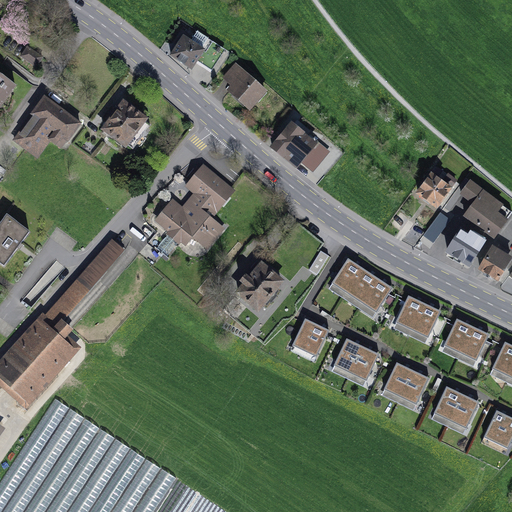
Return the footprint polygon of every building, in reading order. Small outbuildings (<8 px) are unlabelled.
[(178,46),(171,57),(192,70),(197,61),(211,70),(224,50),(197,33),(191,43),(181,36),(175,45),(178,46)] [(43,58),(27,48),(21,57),(37,67),(43,58)] [(265,91),(236,66),(225,79),(234,87),(230,92),(249,109),(265,91)] [(0,107),(16,86),(0,74),(0,107)] [(80,124),(45,98),(14,140),(37,158),(50,140),(62,149),(80,124)] [(110,122),(104,131),(125,147),(136,133),(142,137),(151,124),(133,111),(134,107),(130,104),(126,105),(124,104),(114,116),(110,113),(106,119),(110,122)] [(316,144),(292,125),(273,148),(296,168),(316,144)] [(196,201),(213,215),(232,191),(218,180),(216,183),(200,170),(190,183),(202,193),(196,201)] [(450,189),(432,176),(418,194),(437,207),(450,189)] [(448,176),(445,180),(452,186),(456,181),(448,176)] [(511,213),(471,182),(461,195),(476,206),(468,217),(493,237),(511,213)] [(213,215),(196,201),(184,216),(170,205),(157,220),(171,232),(168,235),(178,243),(180,240),(186,244),(192,237),(198,242),(208,230),(216,237),(222,229),(210,219),(213,215)] [(7,216),(0,225),(0,263),(5,267),(30,232),(7,216)] [(468,236),(461,232),(448,253),(457,258),(455,261),(460,265),(462,261),(469,266),(485,241),(471,232),(468,236)] [(89,272),(52,314),(72,333),(83,321),(81,319),(108,289),(99,281),(124,252),(112,241),(86,270),(89,272)] [(511,259),(493,248),(480,269),(498,280),(511,259)] [(319,252),(311,272),(320,276),(328,255),(319,252)] [(363,269),(348,259),(332,284),(347,294),(363,269)] [(281,282),(262,266),(254,275),(250,271),(240,282),(245,286),(239,294),(258,310),(281,282)] [(378,279),(363,269),(347,294),(362,303),(378,279)] [(393,289),(378,279),(362,303),(377,313),(393,289)] [(396,323),(412,331),(425,304),(409,297),(396,323)] [(412,331),(429,339),(441,312),(425,304),(412,331)] [(42,315),(0,359),(0,388),(26,412),(82,349),(42,315)] [(316,358),(329,331),(305,319),(292,346),(316,358)] [(473,327),(457,320),(444,346),(460,354),(473,327)] [(490,335),(473,327),(460,354),(477,362),(490,335)] [(334,366),(351,374),(364,348),(348,339),(334,366)] [(511,370),(511,345),(505,343),(492,369),(509,377),(511,370)] [(351,374),(367,382),(380,356),(364,348),(351,374)] [(413,371),(397,363),(384,390),(400,398),(413,371)] [(430,379),(413,371),(400,398),(417,406),(430,379)] [(434,414),(450,422),(463,395),(447,387),(434,414)] [(450,422),(467,430),(480,403),(463,395),(450,422)] [(511,442),(511,418),(497,412),(484,438),(509,450),(511,442)]
